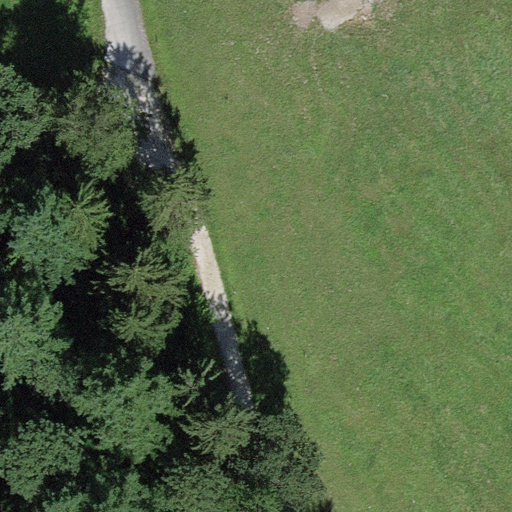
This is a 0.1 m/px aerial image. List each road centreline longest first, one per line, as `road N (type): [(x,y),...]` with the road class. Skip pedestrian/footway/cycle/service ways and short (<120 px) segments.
road 1 (track): [(128,52),(283,511)]
road 2 (track): [(128,52),(101,109),(67,131),(20,132),(0,119)]
